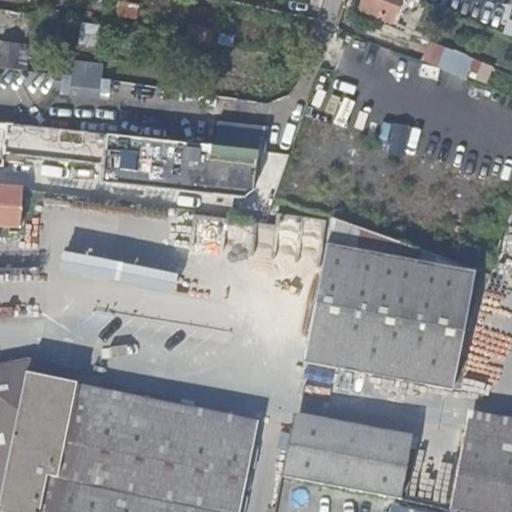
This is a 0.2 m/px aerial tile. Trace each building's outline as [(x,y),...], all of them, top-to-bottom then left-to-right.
[(415,12),(421,0),(420,0),(362,0),(359,9),(391,22),(399,5),(415,12)] [(420,0),(421,0),(464,18),(466,14),(470,5),(472,0),(420,0)] [(489,23),(493,15),(470,5),(466,14),(489,23)] [(486,82),(492,68),(430,41),(421,62),(466,81),(468,75),(486,82)] [(10,70),(15,46),(0,43),(0,68),(2,69),(10,70)] [(103,64),(74,60),(71,87),(100,90),(103,64)] [(94,165),(96,136),(55,131),(3,125),(0,154),(49,160),(94,165)] [(0,230),(14,232),(20,191),(18,191),(0,188),(0,230)] [(450,261),(353,227),(273,201),(267,225),(261,245),(269,247),(325,267),(468,316),(482,321),(497,279),(486,274),(450,261)] [(261,245),(267,225),(260,223),(245,222),(201,216),(198,238),(260,247),(261,245)] [(313,288),(320,269),(269,251),(263,270),(313,288)] [(120,280),(122,262),(64,256),(62,274),(120,280)] [(453,388),(468,316),(325,267),(305,358),(453,388)] [(172,298),(178,281),(146,268),(139,285),(172,298)] [(70,396),(20,385),(0,388),(0,392),(68,406),(70,396)] [(236,511),(246,465),(114,438),(119,416),(68,406),(0,392),(0,511),(236,511)] [(511,417),(467,409),(463,430),(511,439),(511,417)] [(412,434),(293,410),(288,430),(407,454),(411,441),(412,434)] [(251,442),(119,416),(114,438),(246,465),(251,442)] [(399,498),(404,469),(407,454),(288,430),(280,474),(399,498)] [(511,511),(511,439),(463,430),(447,508),(468,511),(511,511)] [(413,470),(420,443),(411,441),(407,454),(404,469),(413,470)] [(318,511),(318,505),(319,487),(281,486),(280,511),(318,511)]
